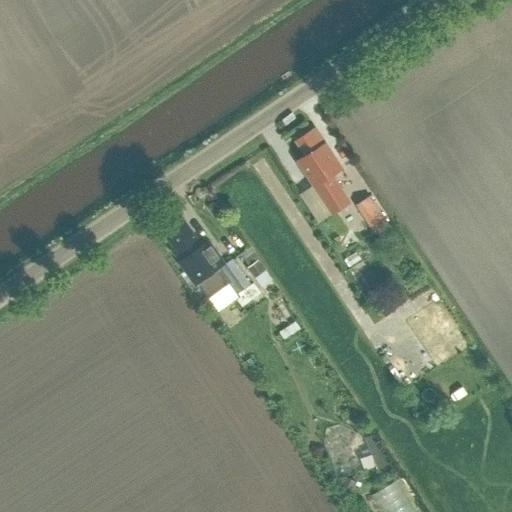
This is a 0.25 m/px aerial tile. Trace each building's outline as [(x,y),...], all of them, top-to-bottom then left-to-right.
[(332,214),(350,202),(332,175),(342,169),(315,128),(295,141),(305,156),(297,162),(332,214)] [(372,194),(359,203),(369,220),(378,233),(392,224),(383,211),(372,194)] [(225,263),(210,241),(202,247),(182,220),(164,233),(174,248),(172,250),(181,262),(189,256),(191,259),(183,265),(197,284),(205,295),(226,281),(217,268),(218,268),(225,263)] [(225,263),(218,268),(237,293),(251,283),(232,257),(225,263)] [(257,261),(247,268),(254,278),(264,271),(257,261)] [(226,281),(205,295),(217,311),(238,296),(226,281)] [(413,511),(397,476),(370,490),(380,511),(413,511)] [(344,479),(340,488),(351,492),(354,484),(344,479)]
